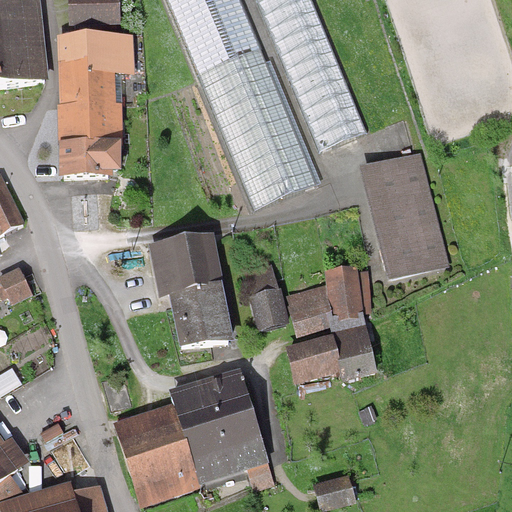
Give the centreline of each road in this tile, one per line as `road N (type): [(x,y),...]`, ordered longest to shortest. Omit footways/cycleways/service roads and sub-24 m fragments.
road 1 (residential): [(0,152),(32,199),(48,244),(90,413),(127,511)]
road 2 (unknown): [(90,413),(53,408),(0,327)]
